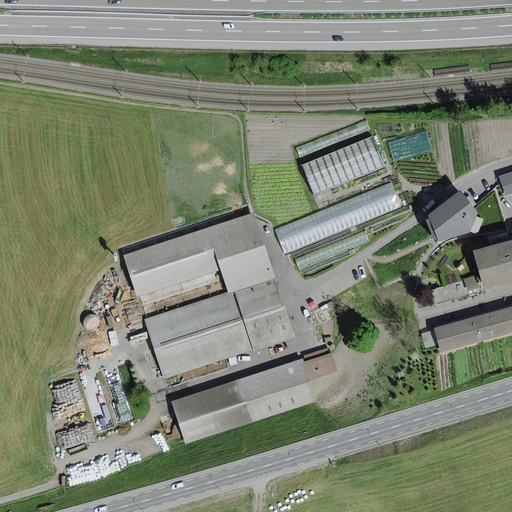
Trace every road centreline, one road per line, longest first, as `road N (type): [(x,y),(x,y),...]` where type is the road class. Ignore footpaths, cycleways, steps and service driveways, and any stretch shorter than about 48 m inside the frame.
road 1 (motorway): [(0,25),(309,32),(511,25)]
road 2 (primary): [(511,390),(104,511)]
road 3 (track): [(64,453),(51,418),(51,390),(61,373),(133,356),(161,399)]
road 4 (motorway): [(428,0),(218,0)]
road 5 (track): [(161,399),(145,424),(120,439),(64,453),(48,487),(0,500)]
